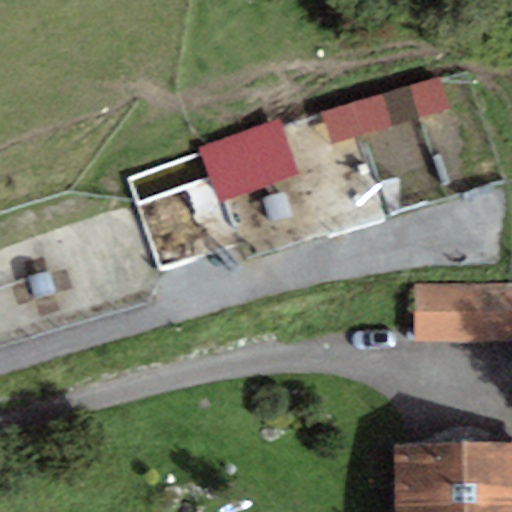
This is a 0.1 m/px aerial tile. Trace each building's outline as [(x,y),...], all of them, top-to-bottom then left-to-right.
[(400,127),(455,123),(453,87),(398,91),(400,127)] [(329,112),(335,150),(399,141),(394,103),(329,112)] [(331,124),(294,128),(300,169),(336,164),(331,124)] [(281,143),(206,167),(221,214),(296,190),(281,143)] [(507,298),(423,295),(421,347),(505,349),(507,298)] [(511,511),(511,462),(406,461),(405,511),(511,511)]
